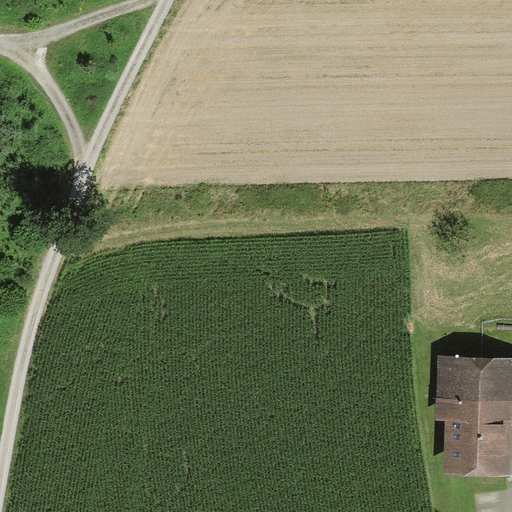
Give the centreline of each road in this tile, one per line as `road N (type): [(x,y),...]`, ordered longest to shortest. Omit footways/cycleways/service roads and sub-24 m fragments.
road 1 (track): [(0,472),(50,259),(92,142),(161,0)]
road 2 (track): [(0,38),(40,36),(137,0)]
road 3 (track): [(0,51),(54,87),(92,142)]
